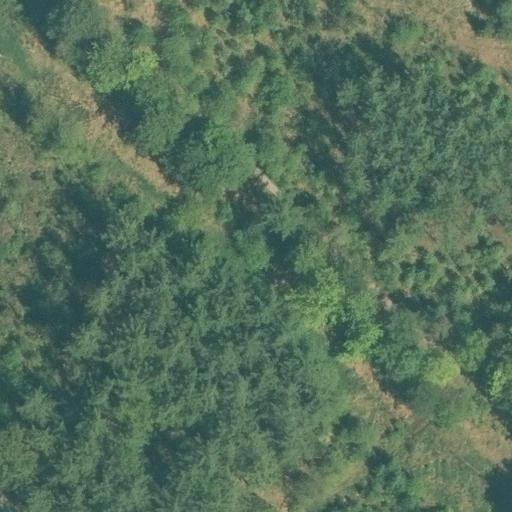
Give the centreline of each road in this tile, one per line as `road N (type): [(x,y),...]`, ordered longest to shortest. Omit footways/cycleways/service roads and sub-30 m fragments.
road 1 (track): [(79,0),(466,382)]
road 2 (track): [(311,511),(466,382)]
